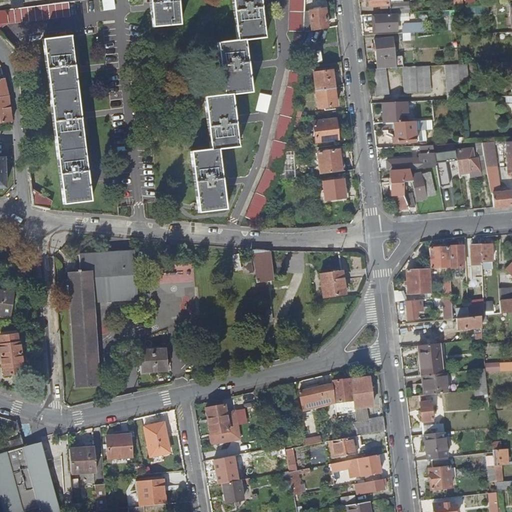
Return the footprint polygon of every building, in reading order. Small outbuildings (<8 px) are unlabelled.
[(115,0),(103,0),(104,9),(116,8),(115,0)] [(175,0),(150,0),(153,29),(178,26),(175,0)] [(259,0),(232,0),(237,42),(218,45),(224,96),(205,98),(211,150),(191,153),(198,213),(225,209),(218,150),(238,147),(232,95),(251,93),(245,42),(264,39),(259,0)] [(304,0),(288,0),(286,33),(304,34),(304,0)] [(488,3),(462,5),(462,13),(489,11),(488,3)] [(69,4),(0,12),(2,26),(70,18),(69,4)] [(390,15),(395,14),(408,13),(408,6),(390,7),(390,15)] [(306,33),(326,29),(324,10),(309,12),(310,24),(305,25),(306,33)] [(395,14),(390,15),(374,16),(374,27),(375,31),(375,32),(397,31),(395,14)] [(402,33),(406,33),(416,32),(415,26),(415,24),(403,25),(401,29),(402,33)] [(376,69),(384,69),(401,68),(401,62),(400,57),(398,57),(397,53),(395,53),(394,48),(392,48),(390,37),(372,40),(376,69)] [(70,38),(44,42),(65,205),(91,201),(70,38)] [(321,51),(312,52),(313,62),(322,61),(321,51)] [(460,64),(462,80),(470,80),(468,63),(460,64)] [(459,98),(463,97),(462,80),(460,64),(444,65),(447,99),(459,98)] [(428,66),(401,68),(404,94),(430,92),(428,66)] [(384,69),(376,69),(372,70),(374,96),(387,95),(384,69)] [(301,74),(289,72),(286,87),(298,89),(301,74)] [(316,92),(334,89),(332,72),(314,74),(316,92)] [(5,79),(0,79),(0,124),(13,123),(9,100),(5,79)] [(299,91),(286,88),(266,169),(279,172),(299,91)] [(335,107),(334,89),(316,92),(318,109),(335,107)] [(383,123),(393,122),(395,122),(395,109),(406,108),(406,101),(381,103),(383,123)] [(413,120),(414,139),(423,138),(423,127),(430,126),(429,119),(413,120)] [(336,120),(313,122),(315,143),(338,140),(336,120)] [(413,120),(395,122),(393,122),(393,137),(396,137),(396,140),(414,139),(413,120)] [(483,154),(481,141),(474,142),(476,155),(483,154)] [(485,167),(495,165),(492,141),(481,141),(483,154),(485,167)] [(408,170),(436,167),(433,154),(431,145),(424,145),(425,153),(419,154),(419,159),(388,161),(389,171),(408,170)] [(453,151),(455,161),(457,169),(464,168),(465,174),(478,172),(476,157),(471,158),(470,148),(453,151)] [(323,174),(347,171),(346,163),(344,163),(342,150),(321,153),(323,174)] [(433,154),(436,167),(440,188),(449,186),(445,163),(455,161),(453,151),(433,154)] [(495,165),(485,167),(492,207),(509,205),(508,192),(499,193),(495,165)] [(278,175),(266,169),(245,217),(257,222),(278,175)] [(411,181),(409,177),(408,170),(388,173),(389,183),(399,182),(411,181)] [(409,177),(411,181),(416,202),(428,200),(424,174),(409,177)] [(343,180),(323,183),(325,202),(345,199),(343,180)] [(407,209),(401,195),(399,182),(389,183),(391,196),(394,195),(399,210),(407,209)] [(52,203),(31,188),(33,206),(47,211),(50,210),(52,203)] [(401,195),(407,209),(414,209),(410,194),(401,195)] [(482,270),(482,269),(481,244),(471,245),(472,262),(476,270),(482,270)] [(492,244),(481,244),(482,269),(486,268),(486,266),(491,266),(491,260),(493,260),(492,244)] [(448,247),(448,248),(449,266),(449,268),(454,268),(454,277),(462,277),(461,268),(462,268),(461,246),(448,247)] [(430,268),(449,266),(448,248),(429,249),(430,268)] [(252,250),(261,312),(272,310),(268,283),(274,282),(270,252),(252,250)] [(136,252),(79,256),(80,272),(69,273),(76,389),(98,388),(93,303),(138,300),(136,252)] [(197,264),(151,266),(151,284),(198,282),(197,264)] [(19,267),(20,283),(36,282),(36,274),(30,268),(19,267)] [(416,292),(429,292),(428,270),(406,271),(406,292),(416,292)] [(342,272),(320,274),(324,298),(345,295),(342,272)] [(21,292),(37,291),(36,282),(20,283),(21,292)] [(10,293),(0,292),(0,317),(7,318),(10,293)] [(511,297),(500,298),(500,312),(511,310),(511,297)] [(417,299),(405,300),(407,319),(417,318),(416,310),(422,310),(421,299),(417,299)] [(485,314),(484,305),(470,307),(470,315),(480,314),(485,314)] [(470,315),(470,307),(470,306),(459,308),(459,316),(470,315)] [(470,315),(459,316),(456,317),(458,327),(481,325),(480,314),(470,315)] [(0,356),(19,354),(18,343),(16,344),(15,335),(0,337),(0,356)] [(421,375),(441,372),(438,343),(418,345),(421,375)] [(166,350),(139,351),(139,373),(167,373),(166,350)] [(21,365),(19,354),(0,356),(0,365),(0,368),(3,367),(4,376),(20,374),(19,365),(21,365)] [(424,394),(429,393),(446,391),(443,372),(441,372),(421,375),(424,394)] [(354,410),(365,409),(372,408),(368,381),(365,379),(350,380),(353,401),(354,410)] [(332,386),(334,403),(353,401),(350,380),(331,382),(332,386)] [(334,403),(332,386),(298,393),(303,412),(334,405),(334,403)] [(429,393),(424,394),(419,394),(422,421),(432,420),(429,393)] [(353,401),(334,403),(334,405),(339,441),(360,437),(385,432),(384,424),(356,428),(354,410),(353,401)] [(224,407),(205,410),(209,435),(228,432),(224,407)] [(370,422),(365,409),(354,410),(356,428),(384,424),(384,420),(370,422)] [(166,422),(146,425),(151,455),(170,452),(166,422)] [(423,424),(424,433),(443,431),(442,422),(423,424)] [(426,458),(431,458),(438,457),(437,450),(444,449),(443,431),(424,433),(423,433),(426,458)] [(129,436),(106,438),(108,459),(131,457),(129,436)] [(339,441),(329,442),(333,459),(357,455),(355,446),(361,444),(360,437),(339,441)] [(9,451),(23,447),(24,447),(23,439),(7,444),(9,451)] [(491,439),(492,448),(500,447),(499,439),(491,439)] [(49,487),(53,486),(41,442),(24,447),(23,447),(25,455),(29,453),(32,464),(42,461),(49,487)] [(59,511),(53,486),(49,487),(42,461),(32,464),(29,453),(25,455),(23,447),(9,451),(7,452),(10,463),(0,465),(0,489),(6,511),(24,511),(39,508),(40,511),(59,511)] [(68,450),(70,474),(95,472),(93,447),(68,450)] [(492,448),(492,452),(493,463),(500,463),(511,462),(511,458),(507,459),(507,447),(500,447),(492,448)] [(381,473),(378,455),(357,459),(361,477),(381,473)] [(286,465),(295,463),(293,456),(284,457),(285,458),(286,465)] [(447,456),(438,457),(431,458),(432,467),(427,467),(430,488),(450,486),(447,456)] [(354,464),(353,460),(330,464),(331,469),(354,464)] [(223,461),(214,463),(217,483),(227,481),(226,475),(229,474),(228,469),(225,469),(223,461)] [(296,470),(295,463),(286,465),(287,472),(296,470)] [(493,463),(493,464),(495,480),(501,480),(500,463),(493,463)] [(292,494),(301,492),(297,470),(296,470),(287,472),(288,474),(289,480),(290,483),(292,494)] [(385,485),(384,479),(364,482),(366,492),(382,488),(382,486),(385,485)] [(141,507),(165,505),(163,480),(139,482),(141,507)] [(250,481),(224,485),(226,503),(241,501),(238,486),(250,484),(250,481)] [(106,510),(104,484),(95,485),(96,511),(106,510)] [(456,511),(455,502),(447,502),(442,503),(442,500),(431,501),(431,511),(456,511)] [(370,511),(368,503),(346,506),(347,511),(370,511)]
